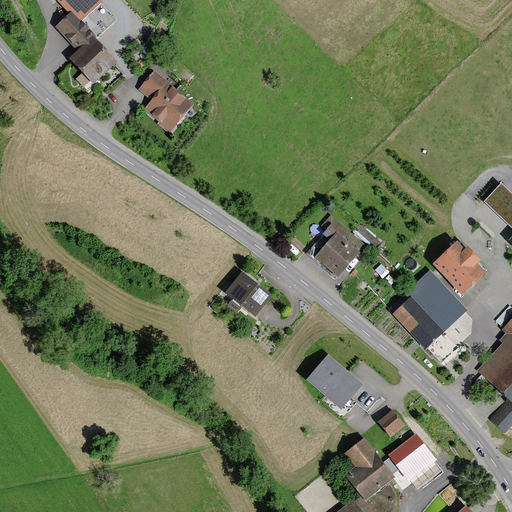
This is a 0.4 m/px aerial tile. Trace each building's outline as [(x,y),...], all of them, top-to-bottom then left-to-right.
[(96,0),(57,0),(73,17),(59,29),(81,54),(72,62),(93,84),(114,65),(92,42),(115,22),(100,5),(101,4),(96,0)] [(140,91),(153,102),(146,111),(170,131),(191,106),(154,74),(140,91)] [(484,198),(511,223),(511,188),(502,180),(484,198)] [(340,240),(322,258),(342,277),(365,254),(350,239),(354,234),(338,219),(329,229),(340,240)] [(310,250),(314,254),(329,235),(324,231),(310,250)] [(458,250),(437,268),(462,296),(483,277),(458,250)] [(464,312),(432,278),(411,297),(416,301),(399,317),(443,364),(458,350),(442,333),(464,312)] [(269,299),(242,279),(229,297),(255,317),(269,299)] [(511,337),(511,345),(484,374),(511,402),(495,419),(506,429),(511,423),(511,326),(506,332),(511,337)] [(361,387),(329,360),(309,384),(341,411),(361,387)] [(393,414),(380,424),(388,435),(400,425),(393,414)] [(407,430),(382,450),(403,476),(427,456),(407,430)] [(358,471),(348,478),(365,500),(392,479),(365,444),(348,457),(358,471)]
